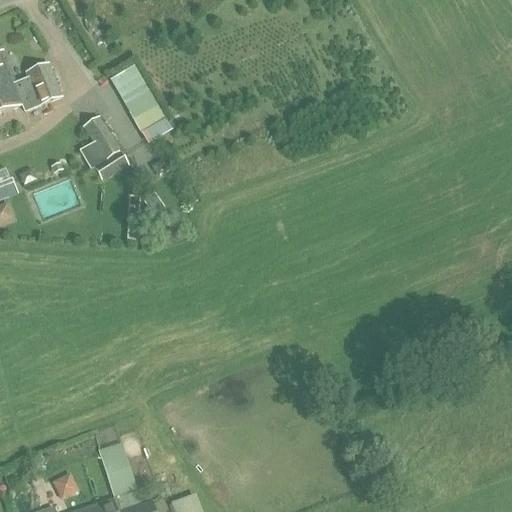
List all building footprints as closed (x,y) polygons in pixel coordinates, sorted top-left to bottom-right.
[(0,54),(0,116),(23,107),(25,114),(62,99),(48,66),(26,75),(28,80),(16,86),(2,53),(0,54)] [(100,184),(126,168),(97,121),(83,129),(104,163),(89,172),(100,184)] [(20,181),(0,188),(0,203),(25,194),(20,181)] [(140,197),(128,197),(126,245),(138,245),(140,197)] [(118,492),(142,484),(128,442),(104,450),(118,492)] [(57,471),(66,499),(84,493),(75,465),(57,471)] [(207,511),(201,493),(180,500),(183,511),(207,511)] [(117,511),(115,502),(85,511),(154,511),(152,506),(134,511),(117,511)]
